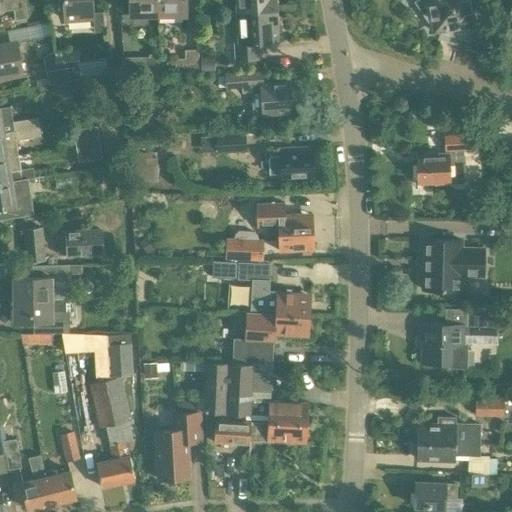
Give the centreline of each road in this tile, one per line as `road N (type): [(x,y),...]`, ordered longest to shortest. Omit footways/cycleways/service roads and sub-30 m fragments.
road 1 (residential): [(350,511),(360,316),(355,155),(342,60)]
road 2 (residential): [(511,108),(342,60)]
